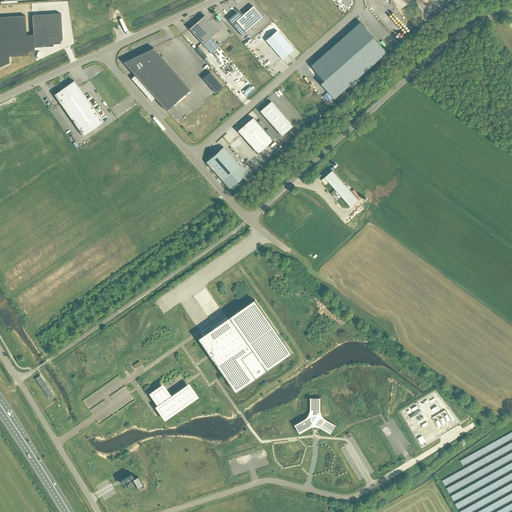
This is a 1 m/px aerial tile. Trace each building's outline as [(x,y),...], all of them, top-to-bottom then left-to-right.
[(239,10),(227,19),(242,36),(263,17),(253,6),(243,14),(239,10)] [(25,16),(0,17),(0,63),(10,63),(9,57),(29,55),(28,52),(34,51),(34,47),(41,47),(41,45),(43,45),(43,47),(45,47),(45,45),(51,44),(51,46),(53,46),(53,44),(60,44),(60,40),(62,40),(61,13),(32,15),(33,35),(26,35),(25,16)] [(190,29),(189,29),(203,44),(218,31),(204,15),(204,16),(198,22),(197,22),(196,23),(190,29)] [(353,29),(312,66),(325,81),(322,84),(335,99),(387,52),(377,41),(361,22),(353,29)] [(275,29),(264,39),(281,57),(292,47),(275,29)] [(132,60),(126,66),(166,111),(190,89),(154,48),(131,59),(132,60)] [(223,76),(236,91),(240,88),(262,68),(249,53),(223,76)] [(210,72),(202,78),(216,93),(223,87),(210,72)] [(74,81),(54,95),(83,136),(103,122),(74,81)] [(293,126),(271,101),(260,111),(282,136),(293,126)] [(253,118),(241,128),(237,131),(257,154),(273,140),(253,118)] [(511,180),(478,141),(346,254),(369,280),(378,273),(400,299),(511,204),(511,180)] [(223,147),(208,160),(221,175),(227,182),(227,183),(231,188),(232,187),(233,189),(249,175),(247,173),(243,169),(240,166),(223,147)] [(333,170),(325,177),(335,189),(331,193),(337,200),(341,196),(351,207),(359,200),(333,170)] [(200,338),(237,392),(292,353),(255,300),(200,338)] [(52,387),(56,393),(76,379),(74,376),(78,373),(81,376),(87,371),(83,365),(52,387)] [(54,395),(40,375),(35,379),(49,398),(54,395)] [(160,406),(157,408),(164,418),(194,397),(187,388),(169,400),(161,388),(152,395),(160,406)] [(335,425),(336,425),(335,424),(334,424),(333,423),(332,423),(331,423),(332,422),(330,422),(329,421),(330,421),(328,420),(328,421),(327,420),(326,419),(326,420),(325,419),(326,419),(324,418),(324,417),(323,416),(322,416),(322,415),(322,414),(321,414),(321,413),(321,412),(320,411),(321,411),(320,410),(320,409),(320,408),(320,407),(320,405),(320,404),(320,403),(320,402),(320,400),(320,399),(320,398),(310,398),(310,399),(311,399),(310,400),(310,402),(310,403),(310,404),(310,405),(310,407),(310,408),(310,409),(310,410),(310,411),(310,412),(309,413),(310,414),(309,414),(308,415),(308,416),(307,417),(306,418),(305,419),(304,420),(304,419),(303,420),(302,421),(302,420),(301,421),(300,422),(299,422),(299,423),(298,423),(295,425),(296,425),(300,433),(300,434),(302,432),(303,431),(303,432),(304,431),(305,430),(306,430),(307,429),(308,429),(308,428),(309,428),(310,428),(310,427),(311,427),(312,427),(313,430),(318,430),(318,427),(319,427),(321,427),(320,428),(321,428),(323,428),(322,429),(323,429),(325,430),(324,430),(325,430),(326,430),(327,431),(327,432),(328,431),(329,432),(331,434),(331,433),(330,433),(335,425)] [(412,419),(422,412),(421,410),(410,416),(412,419)] [(131,473),(120,480),(123,484),(128,481),(129,483),(127,485),(128,487),(129,489),(130,489),(134,486),(134,485),(133,484),(132,482),(131,482),(130,480),(134,478),(131,473)]
